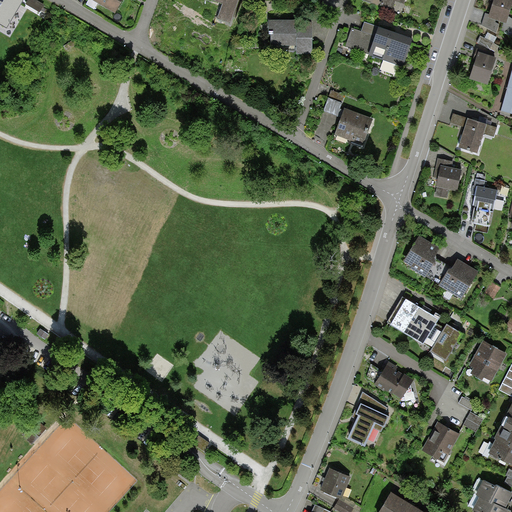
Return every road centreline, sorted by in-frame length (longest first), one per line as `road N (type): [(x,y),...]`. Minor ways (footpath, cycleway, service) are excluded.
road 1 (tertiary): [(286,511),(331,405),(397,202)]
road 2 (tertiary): [(397,202),(463,0)]
road 3 (residential): [(135,43),(293,141)]
road 4 (residential): [(293,141),(343,0)]
road 5 (residential): [(397,202),(511,274)]
road 6 (residential): [(293,141),(397,202)]
